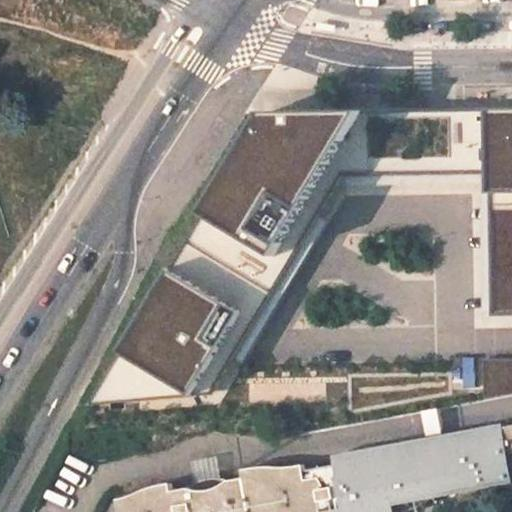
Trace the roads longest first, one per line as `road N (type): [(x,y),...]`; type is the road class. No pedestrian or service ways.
road 1 (unknown): [(78,511),(115,469),(511,409)]
road 2 (primary): [(207,0),(0,317)]
road 3 (trunk): [(0,501),(122,271),(140,162)]
road 4 (primary): [(0,381),(140,162)]
road 5 (primary): [(140,162),(245,0)]
road 6 (tertiary): [(511,4),(339,0)]
